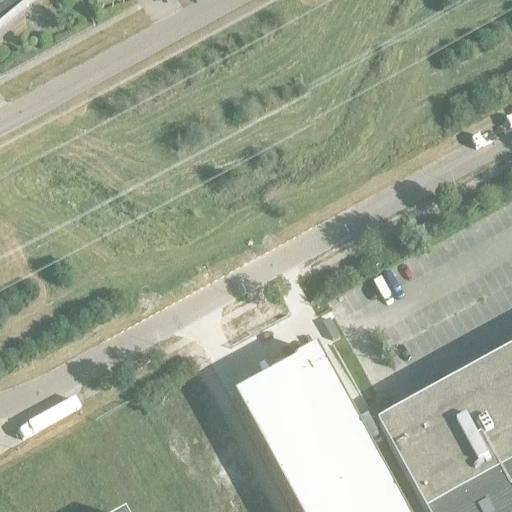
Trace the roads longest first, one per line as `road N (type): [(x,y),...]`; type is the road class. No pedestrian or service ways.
road 1 (tertiary): [(66,379),(511,136)]
road 2 (unclassified): [(0,132),(239,0)]
